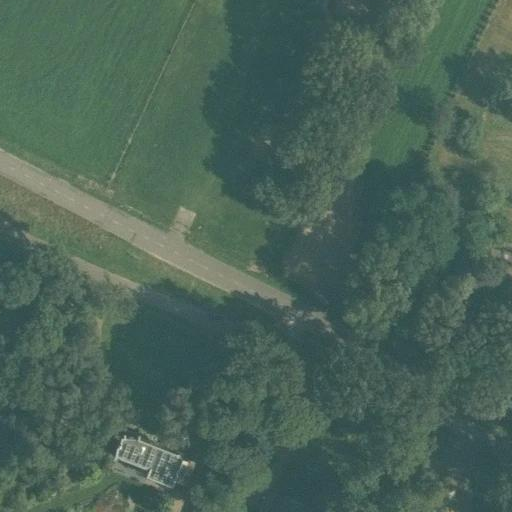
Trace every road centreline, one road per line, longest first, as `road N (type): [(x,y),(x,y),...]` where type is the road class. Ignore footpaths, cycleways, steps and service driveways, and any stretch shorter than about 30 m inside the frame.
road 1 (unclassified): [(316,318),(0,162)]
road 2 (unclassified): [(302,351),(162,304),(0,222)]
road 3 (unclassified): [(511,446),(302,351)]
road 4 (unclassified): [(511,410),(316,318)]
